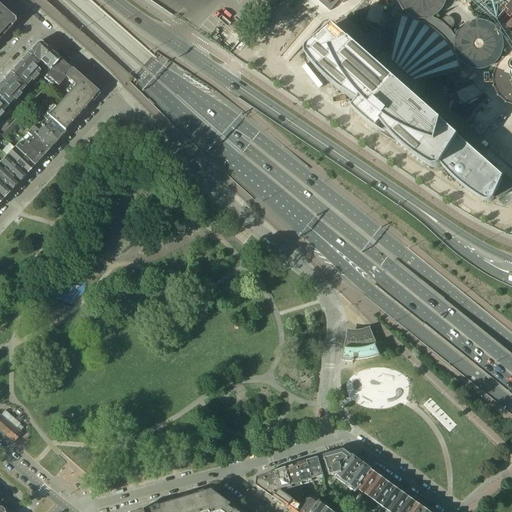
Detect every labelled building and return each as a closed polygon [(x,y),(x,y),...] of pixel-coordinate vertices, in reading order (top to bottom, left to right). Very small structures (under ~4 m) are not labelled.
[(14,20),(0,7),(0,38),(14,23),(14,20)] [(306,53),(306,54),(306,55),(306,56),(307,57),(307,58),(311,64),(319,73),(323,77),(327,81),(335,88),(344,94),(348,97),(353,100),(357,103),(353,108),(352,109),(359,117),(367,124),(376,130),(381,124),(383,127),(385,129),(387,132),(389,134),(391,137),(399,144),(402,147),(404,149),(407,151),(409,153),(411,155),(414,157),(423,163),(431,168),(432,168),(433,168),(434,169),(435,169),(436,169),(437,168),(438,168),(439,168),(439,167),(440,167),(440,166),(441,166),(449,175),(457,182),(465,189),(467,191),(469,192),(471,193),(473,195),(475,196),(482,201),(484,202),(485,202),(486,202),(487,202),(488,202),(489,202),(490,202),(491,202),(492,201),(493,200),(494,199),(494,198),(497,198),(500,198),(503,197),(506,195),(508,193),(510,191),(511,189),(511,183),(504,177),(503,178),(501,176),(481,158),(491,147),(447,108),(447,104),(448,101),(448,97),(448,93),(448,89),(451,85),(453,86),(456,82),(455,76),(463,74),(461,69),(459,64),(457,59),(455,54),(452,49),(459,44),(450,31),(453,29),(454,27),(454,26),(454,24),(454,23),(453,21),(453,20),(451,19),(450,18),(448,18),(447,18),(445,18),(444,19),(443,20),(441,22),(427,16),(423,24),(418,21),(413,19),(407,18),(402,17),(397,16),(396,24),(392,23),(389,23),(387,26),(387,29),(384,32),(380,32),(376,33),(373,34),(369,35),(365,36),(344,17),(334,28),(333,28),(330,30),(309,48),(309,49),(308,49),(307,51),(307,52),(306,53)] [(223,41),(232,50),(253,26),(244,18),(228,36),(223,32),(220,36),(224,40),(223,41)] [(36,43),(26,54),(37,65),(39,63),(39,62),(49,51),(41,43),(36,43)] [(59,60),(49,51),(39,62),(39,63),(49,71),(59,60)] [(26,54),(17,64),(34,80),(37,77),(35,74),(38,71),(35,67),(37,65),(26,54)] [(97,93),(71,70),(68,67),(59,60),(49,71),(45,76),(57,87),(65,78),(74,86),(74,87),(91,101),(91,100),(97,93)] [(17,64),(9,73),(23,86),(29,81),(31,83),(34,80),(17,64)] [(9,73),(0,82),(17,98),(20,95),(17,92),(23,86),(9,73)] [(0,82),(0,100),(5,105),(11,100),(14,102),(17,98),(0,82)] [(51,88),(48,85),(1,136),(4,139),(51,88)] [(74,87),(67,94),(47,117),(63,132),(77,116),(78,117),(83,112),(82,111),(81,112),(79,109),(81,107),(85,110),(85,109),(85,108),(91,101),(74,87)] [(63,132),(47,117),(44,114),(36,124),(40,128),(55,142),(64,133),(63,132)] [(55,142),(40,128),(36,124),(28,132),(48,150),(55,142)] [(48,150),(28,132),(20,140),(25,144),(40,158),(48,150)] [(40,158),(25,144),(20,140),(13,148),(33,166),(40,158)] [(33,166),(13,148),(5,156),(25,175),(33,166)] [(25,175),(5,156),(0,161),(0,166),(17,183),(25,175)] [(17,183),(0,166),(0,182),(9,191),(17,183)] [(9,191),(0,182),(0,198),(1,199),(9,191)] [(380,353),(371,333),(363,336),(355,337),(347,336),(342,359),(342,360),(343,361),(344,361),(353,362),(354,362),(354,360),(361,360),(369,359),(378,356),(379,356),(380,355),(380,354),(380,353)] [(0,431),(7,438),(11,441),(13,442),(19,435),(20,434),(18,433),(22,428),(18,425),(19,424),(4,411),(0,415),(0,431)] [(345,451),(325,456),(328,468),(327,469),(328,473),(330,472),(331,477),(340,474),(353,457),(345,451)] [(325,456),(318,458),(323,475),(328,473),(327,469),(328,468),(325,456)] [(363,464),(353,457),(340,474),(337,479),(347,486),(363,464)] [(318,458),(308,462),(315,482),(325,479),(323,475),(318,458)] [(308,462),(297,465),(304,486),(315,482),(308,462)] [(373,471),(363,464),(347,486),(357,493),(359,490),(373,471)] [(297,465),(287,468),(293,489),(304,486),(297,465)] [(277,471),(283,489),(284,492),(293,489),(287,468),(277,471)] [(257,478),(256,486),(273,498),(278,491),(283,489),(277,471),(257,478)] [(380,477),(373,471),(359,490),(366,495),(380,477)] [(388,482),(380,477),(366,495),(374,501),(388,482)] [(395,487),(388,482),(374,501),(381,506),(395,487)] [(389,511),(403,493),(395,487),(381,506),(389,511)] [(284,492),(283,489),(278,491),(273,498),(288,509),(294,500),(284,492)] [(241,511),(236,508),(232,505),(212,490),(140,511),(241,511)] [(388,511),(399,511),(410,498),(403,493),(389,511),(388,511)] [(292,511),(298,511),(307,501),(302,497),(298,503),(294,500),(288,509),(292,511)] [(410,511),(417,503),(410,498),(399,511),(410,511)] [(312,511),(318,505),(312,500),(307,500),(307,501),(298,511),(312,511)] [(324,511),(327,508),(322,505),(319,503),(318,505),(312,511),(324,511)] [(422,511),(425,509),(417,503),(410,511),(422,511)]
